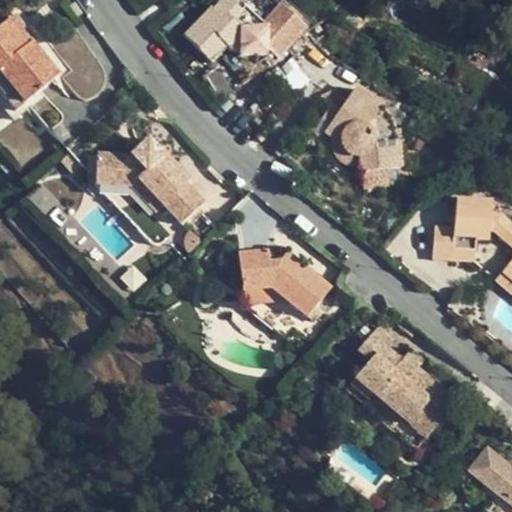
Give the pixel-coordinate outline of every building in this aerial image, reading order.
[(212,3),(182,34),(213,65),(229,48),(232,50),(239,51),(239,54),(270,54),(270,48),(281,58),(309,26),(282,2),(262,24),(243,23),(238,19),(247,9),(237,0),(219,0),(215,5),(212,3)] [(16,15),(7,23),(27,48),(34,43),(38,39),(16,15)] [(27,48),(7,23),(0,28),(0,95),(15,115),(60,76),(34,43),(27,48)] [(361,177),(390,173),(403,171),(400,148),(394,148),(394,137),(390,127),(386,120),(380,114),(382,111),(355,93),(324,134),(330,139),(330,148),(333,157),(337,163),(344,168),(352,171),(360,172),(361,177)] [(97,187),(131,189),(139,181),(163,207),(181,226),(204,205),(186,186),(190,182),(167,156),(165,158),(149,140),(131,156),(97,156),(97,187)] [(77,182),(87,173),(69,151),(59,160),(77,182)] [(391,185),(390,173),(361,177),(363,187),(391,185)] [(154,214),(163,207),(139,181),(131,189),(154,214)] [(486,244),(486,234),(488,218),(488,206),(453,203),(452,232),(431,229),(429,260),(472,263),(474,243),(486,244)] [(511,230),(499,219),(488,218),(486,234),(493,235),(511,251),(511,230)] [(335,295),(299,265),(292,272),(286,267),(276,268),(273,256),(239,260),(244,294),(272,291),(285,303),(262,307),(265,316),(294,342),(335,295)] [(292,259),(286,267),(292,272),(299,265),(292,259)] [(511,263),(502,275),(511,283),(511,263)] [(511,295),(511,283),(502,275),(495,282),(511,295)] [(245,308),(262,307),(285,303),(272,291),(244,294),(245,308)] [(290,347),(294,342),(265,316),(262,307),(245,308),(246,309),(290,347)] [(449,397),(416,369),(408,378),(397,370),(401,364),(386,352),(393,343),(377,330),(356,357),(362,362),(367,366),(341,394),(414,454),(444,418),(437,412),(449,397)] [(358,368),(362,362),(356,357),(339,343),(329,355),(345,369),(350,362),(358,368)] [(409,356),(401,364),(397,370),(408,378),(416,369),(420,365),(409,356)] [(511,511),(511,465),(491,448),(471,471),(495,491),(491,496),(494,499),(484,511),(483,511),(511,511)]
